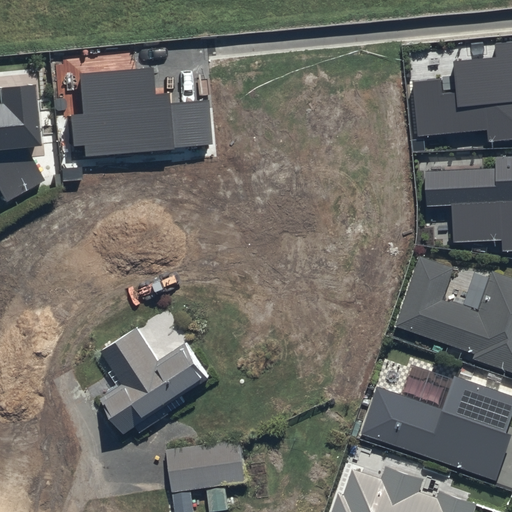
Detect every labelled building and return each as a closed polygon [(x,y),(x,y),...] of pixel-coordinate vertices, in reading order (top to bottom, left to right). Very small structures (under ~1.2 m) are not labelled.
[(492,146),(511,143),(511,36),(497,38),(499,60),(457,64),(459,79),(415,82),(420,139),(491,133),(492,146)] [(152,69),(81,75),(84,115),(71,116),(73,146),(85,145),(86,155),(214,145),(210,100),(172,103),(171,93),(155,94),(152,69)] [(0,203),(0,204),(43,181),(23,145),(34,144),(30,88),(0,90),(0,203)] [(511,159),(498,160),(498,170),(427,173),(428,208),(455,207),(456,245),(505,243),(505,255),(511,254),(511,159)] [(397,325),(511,364),(511,278),(492,272),(478,315),(440,302),(453,266),(421,255),(397,325)] [(100,396),(124,433),(213,375),(189,339),(162,356),(140,322),(103,346),(125,380),(100,396)] [(361,431),(496,478),(511,430),(511,394),(457,375),(445,407),(378,384),(361,431)] [(164,450),(170,490),(251,478),(246,438),(164,450)] [(350,456),(331,511),(467,511),(473,497),(350,456)]
